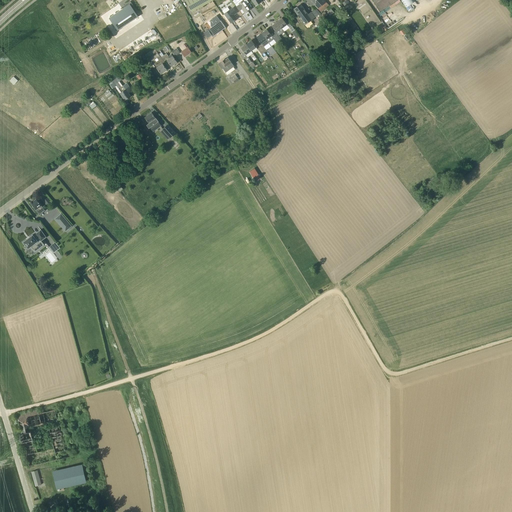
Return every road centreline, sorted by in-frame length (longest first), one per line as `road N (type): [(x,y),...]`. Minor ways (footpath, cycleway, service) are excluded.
road 1 (track): [(511,339),(389,372),(331,291),(236,346),(130,378)]
road 2 (residential): [(0,211),(284,0)]
road 3 (track): [(166,511),(130,378)]
road 4 (track): [(130,378),(4,412)]
